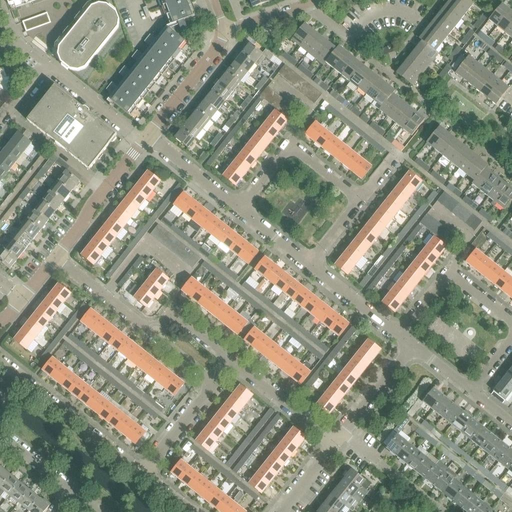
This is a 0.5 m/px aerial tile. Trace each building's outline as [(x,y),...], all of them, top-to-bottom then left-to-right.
[(169,29),(111,102),(114,104),(130,117),(188,44),(178,36),(181,32),(187,30),(184,21),(197,16),(196,15),(190,0),(158,0),(165,17),(168,26),(169,29)] [(461,20),(468,12),(452,0),(449,0),(444,7),(461,20)] [(469,0),(452,0),(468,12),(474,4),(469,0)] [(82,19),(76,26),(103,47),(118,28),(119,20),(116,13),(115,12),(116,11),(114,9),(113,8),(109,6),(108,7),(107,6),(99,4),(92,7),(88,11),(86,10),(80,17),(82,19)] [(489,21),(497,27),(510,11),(502,4),(489,21)] [(455,28),(461,20),(444,7),(438,15),(455,28)] [(511,24),(511,11),(510,11),(497,27),(505,34),(511,24)] [(483,14),(478,20),(482,24),(488,17),(483,14)] [(448,36),(455,28),(438,15),(432,23),(448,36)] [(477,30),(482,24),(478,20),(473,27),(477,30)] [(442,44),(448,36),(432,23),(425,31),(442,44)] [(291,40),(300,47),(313,30),(305,24),(291,40)] [(59,48),(58,55),(61,63),(62,64),(61,65),(68,70),(69,69),(70,70),(78,71),(86,68),(103,47),(76,26),(68,36),(66,35),(60,42),(62,43),(59,48)] [(300,47),(307,53),(321,37),(313,30),(300,47)] [(470,30),(465,36),(469,40),(475,33),(470,30)] [(436,52),(442,44),(425,31),(419,39),(422,41),(436,52)] [(479,37),(485,42),(488,38),(482,33),(479,37)] [(150,34),(144,41),(150,46),(156,38),(150,34)] [(464,46),(469,40),(465,36),(460,42),(464,46)] [(307,53),(315,60),(329,43),(321,37),(307,53)] [(495,43),(488,38),(485,42),(491,47),(495,43)] [(439,54),(436,52),(422,41),(416,49),(432,62),(439,54)] [(324,66),(326,63),(337,49),(329,43),(315,60),(324,66)] [(489,48),(482,43),(479,48),(485,53),(489,48)] [(250,44),(242,54),(255,64),(258,66),(266,57),(270,61),(273,56),(266,50),(262,54),(250,44)] [(326,63),(334,70),(347,53),(339,46),(337,49),(326,63)] [(457,46),(452,52),(457,56),(462,49),(457,46)] [(495,50),(501,55),(504,51),(498,46),(495,50)] [(426,70),(432,62),(416,49),(409,57),(426,70)] [(487,54),(493,59),(497,55),(490,49),(487,54)] [(137,50),(132,57),(138,62),(143,55),(137,50)] [(511,56),(504,51),(501,55),(507,60),(511,56)] [(281,56),(288,62),(291,58),(284,52),(281,56)] [(452,62),(457,56),(452,52),(447,58),(452,62)] [(334,70),(342,76),(355,59),(347,53),(334,70)] [(242,54),(234,63),(248,74),(255,64),(242,54)] [(461,55),(452,67),(455,70),(465,58),(461,55)] [(503,59),(497,55),(493,59),(499,64),(503,59)] [(420,78),(426,70),(409,57),(403,65),(420,78)] [(455,73),(464,80),(477,63),(469,57),(455,73)] [(297,63),(291,58),(288,62),(294,67),(297,63)] [(342,76),(350,82),(363,66),(355,59),(342,76)] [(503,66),(509,72),(511,68),(511,66),(506,62),(503,66)] [(234,63),(227,72),(240,83),(248,74),(234,63)] [(485,70),(477,63),(464,80),(472,86),(485,70)] [(274,73),(278,67),(274,64),(269,69),(274,73)] [(447,64),(442,70),(447,74),(452,68),(447,64)] [(277,75),(282,78),(290,69),(285,65),(277,75)] [(297,69),(304,75),(307,70),(300,65),(297,69)] [(413,87),(420,78),(403,65),(396,73),(413,87)] [(124,66),(119,73),(125,78),(130,71),(124,66)] [(350,82),(358,89),(371,72),(363,66),(350,82)] [(0,97),(12,93),(3,68),(0,69),(0,97)] [(282,78),(286,82),(294,73),(290,69),(282,78)] [(313,75),(307,70),(304,75),(310,79),(313,75)] [(441,81),(447,74),(442,70),(437,77),(441,81)] [(493,76),(485,70),(472,86),(480,93),(493,76)] [(227,72),(220,82),(233,92),(240,83),(227,72)] [(358,89),(366,95),(379,78),(371,72),(358,89)] [(286,82),(291,86),(298,76),(294,73),(286,82)] [(291,86),(296,89),(303,80),(298,76),(291,86)] [(501,82),(493,76),(480,93),(488,99),(501,82)] [(263,77),(259,83),(263,86),(268,80),(263,77)] [(313,82),(320,87),(323,83),(317,78),(313,82)] [(366,95),(374,101),(387,85),(379,78),(366,95)] [(434,79),(429,86),(434,90),(439,83),(434,79)] [(296,89),(300,93),(308,84),(303,80),(296,89)] [(112,82),(106,89),(112,94),(118,87),(112,82)] [(220,82),(212,91),(226,102),(233,92),(220,82)] [(509,89),(501,82),(488,99),(496,106),(509,89)] [(259,92),(263,86),(259,83),(255,88),(259,92)] [(329,88),(323,83),(320,87),(326,92),(329,88)] [(300,93),(305,97),(312,87),(308,84),(300,93)] [(374,101),(381,108),(382,108),(393,94),(395,91),(387,85),(374,101)] [(115,137),(117,135),(89,113),(89,114),(82,108),(55,86),(53,88),(52,87),(48,92),(49,93),(40,105),(38,104),(35,109),(36,110),(27,121),(56,144),(55,144),(60,148),(60,147),(89,170),(98,159),(99,160),(103,155),(101,154),(111,142),(112,143),(116,138),(115,137)] [(429,96),(434,90),(429,86),(424,92),(429,96)] [(260,96),(265,100),(272,91),(268,87),(260,96)] [(305,97),(309,100),(317,91),(312,87),(305,97)] [(231,106),(226,102),(212,91),(205,100),(218,111),(222,106),(227,111),(231,106)] [(265,100),(269,104),(277,94),(272,91),(265,100)] [(321,95),(317,91),(309,100),(314,104),(321,95)] [(329,95),(336,100),(339,96),(332,91),(329,95)] [(269,104),(274,107),(281,98),(277,94),(269,104)] [(379,111),(387,117),(401,100),(393,94),(382,108),(381,108),(379,111)] [(249,96),(244,101),(248,104),(253,99),(249,96)] [(345,101),(339,96),(336,100),(342,105),(345,101)] [(259,98),(251,108),(255,111),(263,101),(259,98)] [(274,107),(278,111),(286,102),(281,98),(274,107)] [(205,100),(197,110),(211,120),(218,111),(205,100)] [(387,117),(395,123),(409,107),(401,100),(387,117)] [(244,111),(248,104),(244,101),(239,107),(244,111)] [(278,111),(283,115),(290,105),(286,102),(278,111)] [(321,106),(334,116),(337,112),(324,102),(321,106)] [(345,108),(352,113),(355,109),(348,104),(345,108)] [(295,109),(290,105),(283,115),(288,119),(295,109)] [(395,123),(403,130),(417,113),(409,107),(395,123)] [(251,108),(244,117),(248,120),(255,111),(251,108)] [(361,114),(355,109),(352,113),(358,118),(361,114)] [(197,110),(190,119),(203,130),(211,120),(197,110)] [(275,111),(267,120),(280,131),(288,121),(275,111)] [(334,116),(344,124),(347,120),(337,112),(334,116)] [(425,120),(417,113),(403,130),(411,136),(425,120)] [(233,115),(229,120),(234,123),(238,118),(233,115)] [(363,115),(359,119),(366,124),(369,120),(363,115)] [(244,117),(236,126),(240,130),(248,120),(244,117)] [(190,119),(182,128),(196,139),(203,130),(190,119)] [(229,129),(234,123),(229,120),(224,126),(229,129)] [(267,120),(260,130),(273,140),(280,131),(267,120)] [(344,124),(353,132),(357,128),(347,120),(344,124)] [(305,135),(315,143),(324,130),(325,130),(328,127),(323,123),(320,127),(315,123),(305,135)] [(369,127),(375,132),(379,128),(372,123),(369,127)] [(236,126),(229,136),(233,139),(240,130),(236,126)] [(426,143),(435,150),(448,133),(440,127),(426,143)] [(188,149),(196,139),(182,128),(175,138),(188,149)] [(353,132),(363,139),(366,135),(357,128),(353,132)] [(385,133),(379,128),(375,132),(382,137),(385,133)] [(260,130),(252,139),(265,150),(273,140),(260,130)] [(315,143),(324,150),(334,138),(325,130),(324,130),(315,143)] [(22,136),(28,141),(32,135),(27,131),(22,136)] [(18,133),(10,143),(27,157),(28,157),(24,153),(31,144),(28,141),(22,136),(18,133)] [(219,133),(214,139),(219,142),(223,136),(219,133)] [(456,140),(448,133),(435,150),(443,156),(456,140)] [(363,139),(371,146),(375,142),(366,135),(363,139)] [(384,139),(391,145),(395,140),(388,135),(384,139)] [(229,136),(221,145),(225,148),(233,139),(229,136)] [(324,150),(333,158),(343,145),(334,138),(324,150)] [(214,147),(219,142),(214,139),(210,144),(214,147)] [(252,139),(245,148),(258,159),(265,150),(252,139)] [(401,145),(395,140),(391,145),(397,149),(401,145)] [(464,146),(456,140),(443,156),(451,163),(464,146)] [(385,150),(375,142),(371,146),(381,154),(385,150)] [(20,166),(27,157),(10,143),(2,153),(16,164),(16,163),(20,166)] [(221,145),(214,154),(218,157),(225,148),(221,145)] [(333,158),(342,165),(352,152),(343,145),(333,158)] [(472,152),(464,146),(451,163),(459,169),(472,152)] [(245,148),(237,158),(250,168),(258,159),(245,148)] [(203,161),(208,155),(204,152),(199,158),(203,161)] [(342,165),(352,172),(362,160),(352,152),(342,165)] [(480,159),(472,152),(459,169),(466,175),(480,159)] [(2,153),(0,155),(0,167),(8,173),(16,164),(2,153)] [(43,154),(35,163),(39,166),(47,157),(43,154)] [(210,167),(218,157),(214,154),(206,164),(210,167)] [(237,158),(230,167),(243,177),(250,168),(237,158)] [(414,162),(421,167),(424,163),(417,158),(414,162)] [(49,159),(42,169),(46,173),(47,173),(55,163),(49,159)] [(472,185),(488,165),(480,159),(466,175),(474,182),(472,185)] [(371,167),(362,160),(352,172),(362,180),(371,167)] [(39,166),(35,163),(27,173),(31,176),(39,166)] [(429,168),(424,163),(421,167),(426,172),(429,168)] [(472,185),(480,191),(494,174),(486,168),(488,165),(472,185)] [(236,187),(243,177),(230,167),(222,176),(236,187)] [(38,182),(46,173),(42,169),(34,179),(38,182)] [(66,171),(57,182),(71,193),(80,182),(66,171)] [(430,175),(437,180),(440,176),(434,171),(430,175)] [(148,172),(140,181),(153,192),(161,182),(148,172)] [(409,172),(401,182),(414,192),(422,183),(409,172)] [(27,173),(20,183),(24,186),(31,176),(27,173)] [(480,191),(488,197),(501,181),(494,174),(480,191)] [(446,180),(440,176),(437,180),(442,185),(446,180)] [(34,179),(26,189),(31,192),(38,182),(34,179)] [(140,181),(133,191),(146,201),(153,192),(140,181)] [(494,206),(496,204),(509,187),(501,181),(488,197),(493,201),(491,204),(494,206)] [(57,182),(50,191),(63,202),(71,193),(57,182)] [(401,182),(394,191),(407,202),(414,192),(401,182)] [(20,183),(12,192),(16,196),(24,186),(20,183)] [(446,188),(453,193),(456,188),(450,183),(446,188)] [(511,200),(511,189),(509,187),(496,204),(504,210),(511,200)] [(462,193),(456,188),(453,193),(459,198),(462,193)] [(26,189),(19,198),(23,202),(31,192),(26,189)] [(50,191),(42,201),(56,212),(63,202),(50,191)] [(133,191),(125,200),(138,210),(146,201),(133,191)] [(173,191),(165,201),(169,204),(177,195),(173,191)] [(394,191),(386,201),(399,211),(407,202),(394,191)] [(12,192),(4,202),(8,205),(16,196),(12,192)] [(434,192),(426,202),(430,205),(437,195),(434,192)] [(174,206),(183,213),(193,200),(184,193),(174,206)] [(437,202),(441,206),(449,196),(444,193),(437,202)] [(441,206),(446,209),(454,200),(449,196),(441,206)] [(462,201),(469,206),(472,201),(466,196),(462,201)] [(19,198),(11,208),(15,211),(23,202),(19,198)] [(125,200),(118,209),(131,219),(138,210),(125,200)] [(183,213),(192,220),(202,208),(193,200),(183,213)] [(458,204),(454,200),(446,209),(451,213),(458,204)] [(42,201),(35,211),(48,221),(56,212),(42,201)] [(165,201),(158,210),(162,214),(169,204),(165,201)] [(386,201),(379,210),(392,220),(399,211),(386,201)] [(478,206),(472,201),(469,206),(475,211),(478,206)] [(4,202),(0,207),(0,214),(0,215),(8,205),(4,202)] [(426,202),(419,211),(422,214),(430,205),(426,202)] [(451,213),(456,217),(463,207),(458,204),(451,213)] [(468,211),(463,207),(456,217),(460,221),(468,211)] [(11,208),(4,217),(8,221),(15,211),(11,208)] [(192,220),(202,228),(212,215),(202,208),(192,220)] [(127,224),(131,219),(118,209),(111,218),(124,229),(124,228),(127,230),(130,226),(127,224)] [(478,213),(485,218),(488,214),(482,209),(478,213)] [(158,210),(150,220),(154,223),(162,214),(158,210)] [(379,210),(372,219),(384,230),(392,220),(379,210)] [(35,211),(27,220),(41,231),(48,221),(35,211)] [(419,211),(411,221),(415,223),(422,214),(419,211)] [(460,221),(465,224),(472,215),(468,211),(460,221)] [(419,224),(424,227),(432,218),(427,214),(419,224)] [(494,219),(488,214),(485,218),(491,223),(494,219)] [(202,228),(211,235),(221,222),(212,215),(202,228)] [(465,224),(470,228),(477,219),(472,215),(465,224)] [(111,218),(103,228),(116,238),(124,229),(111,218)] [(161,222),(170,230),(173,225),(164,218),(161,222)] [(424,227),(429,231),(436,222),(432,218),(424,227)] [(372,219),(364,229),(377,239),(384,230),(372,219)] [(482,222),(477,219),(470,228),(475,232),(482,222)] [(27,220),(19,230),(33,241),(41,231),(27,220)] [(150,220),(143,229),(147,232),(154,223),(150,220)] [(411,221),(404,230),(407,233),(415,223),(411,221)] [(211,235),(220,243),(230,230),(221,222),(211,235)] [(429,231),(433,235),(441,225),(436,222),(429,231)] [(150,235),(155,239),(163,229),(158,225),(150,235)] [(170,230),(179,237),(183,233),(173,225),(170,230)] [(433,235),(438,239),(446,229),(441,225),(433,235)] [(418,226),(410,235),(414,238),(421,228),(418,226)] [(103,228),(96,237),(109,247),(116,238),(103,228)] [(143,229),(135,238),(140,242),(147,232),(143,229)] [(155,239),(160,242),(167,233),(163,229),(155,239)] [(364,229),(357,238),(369,248),(377,239),(364,229)] [(438,239),(443,242),(450,233),(446,229),(438,239)] [(479,247),(486,237),(495,245),(498,241),(489,234),(483,229),(472,242),(479,247)] [(502,233),(509,238),(511,234),(506,229),(502,233)] [(19,230),(12,239),(25,250),(33,241),(19,230)] [(220,243),(229,250),(240,237),(230,230),(220,243)] [(404,230),(396,239),(400,242),(407,233),(404,230)] [(160,242),(164,246),(172,236),(167,233),(160,242)] [(179,237),(188,244),(192,240),(183,233),(179,237)] [(455,237),(450,233),(443,242),(448,246),(455,237)] [(410,235),(403,244),(406,247),(414,238),(410,235)] [(164,246),(169,250),(177,240),(172,236),(164,246)] [(96,237),(89,246),(102,256),(109,247),(96,237)] [(229,250),(239,257),(249,245),(240,237),(229,250)] [(434,237),(426,247),(439,257),(447,248),(434,237)] [(135,238),(128,248),(132,251),(140,242),(135,238)] [(357,238),(349,247),(362,258),(369,248),(357,238)] [(12,239),(4,249),(18,260),(25,250),(12,239)] [(396,239),(389,249),(392,251),(400,242),(396,239)] [(169,250),(174,254),(181,244),(177,240),(169,250)] [(188,244),(198,252),(201,248),(192,240),(188,244)] [(495,245),(504,252),(507,248),(498,241),(495,245)] [(174,254),(178,257),(186,248),(181,244),(174,254)] [(403,244),(396,254),(399,256),(406,247),(403,244)] [(259,252),(249,245),(239,257),(248,265),(259,252)] [(94,266),(102,256),(89,246),(81,255),(94,266)] [(349,247),(342,257),(355,267),(362,258),(349,247)] [(426,247),(419,257),(432,267),(439,257),(426,247)] [(128,248),(121,257),(125,260),(132,251),(128,248)] [(178,257),(183,261),(191,251),(186,248),(178,257)] [(198,252),(207,259),(210,255),(201,248),(198,252)] [(0,262),(10,270),(18,260),(4,249),(0,254),(0,262)] [(389,249),(381,258),(385,261),(392,251),(389,249)] [(465,263),(475,270),(485,258),(475,250),(465,263)] [(183,261),(188,265),(195,255),(191,251),(183,261)] [(396,254),(388,263),(392,266),(399,256),(396,254)] [(200,259),(195,255),(188,265),(193,269),(200,259)] [(207,259),(216,267),(220,262),(210,255),(207,259)] [(121,257),(114,266),(118,269),(125,260),(121,257)] [(140,257),(133,267),(137,270),(144,260),(140,257)] [(255,270),(264,278),(274,265),(265,257),(255,270)] [(347,276),(355,267),(342,257),(334,266),(347,276)] [(419,257),(411,266),(424,276),(432,267),(419,257)] [(381,258),(374,267),(377,270),(385,261),(381,258)] [(475,270),(484,278),(494,265),(485,258),(475,270)] [(201,266),(211,274),(214,269),(204,262),(201,266)] [(216,267),(226,274),(229,270),(220,262),(216,267)] [(388,263),(381,272),(384,275),(392,266),(388,263)] [(268,281),(273,285),(284,272),(274,265),(264,278),(265,278),(268,281)] [(484,278),(493,285),(503,272),(494,265),(484,278)] [(110,279),(118,269),(114,266),(105,276),(110,279)] [(411,266),(404,275),(417,286),(424,276),(411,266)] [(133,267),(125,276),(129,279),(137,270),(133,267)] [(374,267),(368,275),(371,278),(377,270),(374,267)] [(211,274),(219,281),(223,276),(214,269),(211,274)] [(156,270),(149,279),(162,290),(169,280),(156,270)] [(239,278),(229,270),(226,274),(236,282),(239,278)] [(273,285),(282,293),(293,280),(284,272),(273,285)] [(381,272),(373,281),(377,284),(384,275),(381,272)] [(493,285),(503,293),(511,280),(511,279),(503,272),(493,285)] [(364,287),(371,278),(368,275),(361,284),(364,287)] [(404,275),(397,285),(409,295),(417,286),(404,275)] [(122,289),(129,279),(125,276),(118,285),(122,289)] [(219,281),(229,288),(232,284),(223,276),(219,281)] [(182,291),(191,298),(201,286),(192,278),(182,291)] [(265,278),(255,291),(260,295),(263,291),(261,289),(268,281),(265,278)] [(149,279),(141,288),(154,299),(162,290),(149,279)] [(282,293),(291,300),(302,287),(293,280),(282,293)] [(511,280),(503,293),(511,299),(511,280)] [(369,293),(377,284),(373,281),(366,291),(369,293)] [(242,286),(251,294),(254,290),(245,283),(245,282),(242,286)] [(59,284),(51,294),(64,304),(71,294),(59,284)] [(229,288),(238,295),(241,291),(232,284),(229,288)] [(397,285),(389,294),(402,304),(409,295),(397,285)] [(191,298),(200,305),(210,293),(201,286),(191,298)] [(291,300),(301,307),(311,295),(302,287),(291,300)] [(147,308),(154,299),(141,288),(134,298),(147,308)] [(251,294),(260,301),(263,297),(260,295),(255,291),(254,290),(251,294)] [(241,298),(247,303),(250,298),(241,291),(238,295),(239,296),(241,298)] [(200,305),(209,313),(219,300),(210,293),(200,305)] [(51,294),(44,303),(56,313),(64,304),(51,294)] [(394,314),(402,304),(389,294),(382,303),(394,314)] [(301,307),(310,315),(320,302),(311,295),(301,307)] [(260,301),(269,309),(272,305),(263,297),(260,301)] [(247,303),(256,310),(259,306),(250,298),(247,303)] [(209,313),(218,320),(228,307),(219,300),(209,313)] [(310,315),(319,322),(330,309),(320,302),(310,315)] [(44,303),(36,312),(49,322),(56,313),(44,303)] [(83,304),(76,314),(80,317),(87,307),(83,304)] [(269,309),(279,316),(282,312),(272,305),(269,309)] [(256,310),(265,317),(268,313),(259,306),(256,310)] [(218,320),(227,327),(237,314),(228,307),(218,320)] [(81,322),(90,330),(101,317),(91,309),(81,322)] [(319,322),(328,330),(339,317),(330,309),(319,322)] [(45,327),(49,322),(36,312),(29,322),(41,332),(42,332),(44,334),(48,329),(45,327)] [(279,316),(288,323),(291,320),(282,312),(279,316)] [(265,317),(274,324),(278,320),(268,313),(265,317)] [(80,317),(76,314),(68,323),(72,326),(80,317)] [(227,327),(236,334),(246,322),(237,314),(227,327)] [(90,330),(100,337),(110,325),(101,317),(90,330)] [(348,324),(339,317),(328,330),(338,337),(348,324)] [(244,341),(245,342),(256,329),(255,328),(257,326),(249,320),(247,322),(246,322),(236,334),(238,336),(241,332),(247,337),(244,341)] [(274,324),(283,332),(287,327),(278,320),(274,324)] [(288,323),(297,331),(300,327),(291,320),(288,323)] [(29,322),(21,331),(34,341),(41,332),(29,322)] [(68,323),(61,332),(65,335),(72,326),(68,323)] [(100,337),(109,345),(119,332),(110,325),(100,337)] [(283,332),(292,339),(296,335),(287,327),(283,332)] [(297,331),(306,338),(309,334),(300,327),(297,331)] [(351,327),(344,337),(347,340),(355,330),(351,327)] [(245,342),(255,349),(265,336),(256,329),(245,342)] [(26,350),(34,341),(21,331),(14,340),(26,350)] [(61,332),(54,342),(58,345),(65,335),(61,332)] [(109,345),(118,352),(129,339),(119,332),(109,345)] [(306,338),(315,346),(319,342),(309,334),(306,338)] [(68,339),(77,346),(80,343),(71,335),(68,339)] [(292,339),(301,346),(305,342),(296,335),(292,339)] [(53,341),(46,336),(44,339),(51,344),(53,341)] [(255,349),(264,356),(274,344),(265,336),(255,349)] [(348,340),(347,340),(344,337),(336,346),(340,349),(348,340)] [(118,352),(128,360),(138,347),(129,339),(118,352)] [(368,340),(360,350),(373,360),(381,350),(368,340)] [(46,351),(51,354),(58,345),(54,342),(46,351)] [(62,345),(72,353),(75,350),(65,342),(62,345)] [(301,346),(311,353),(314,349),(305,342),(301,346)] [(328,350),(319,342),(315,346),(325,354),(328,350)] [(77,346),(87,354),(90,350),(80,343),(77,346)] [(264,356),(273,363),(283,351),(274,344),(264,356)] [(336,346),(329,356),(333,359),(340,349),(336,346)] [(128,360),(137,367),(147,354),(138,347),(128,360)] [(323,356),(314,349),(311,353),(320,361),(323,356)] [(72,353),(82,361),(85,357),(75,350),(72,353)] [(87,354),(96,361),(99,357),(90,350),(87,354)] [(360,350),(353,359),(366,370),(373,360),(360,350)] [(43,363),(51,354),(46,351),(39,360),(43,363)] [(273,363),(282,371),(292,358),(283,351),(273,363)] [(137,367),(146,374),(156,362),(147,354),(137,367)] [(329,356),(322,365),(325,368),(333,359),(329,356)] [(82,361),(92,369),(95,365),(85,357),(82,361)] [(96,361),(105,369),(108,365),(99,357),(96,361)] [(42,371),(52,379),(62,366),(52,358),(42,371)] [(282,371),(291,378),(301,366),(292,358),(282,371)] [(353,359),(345,369),(358,379),(366,370),(353,359)] [(146,374),(156,382),(166,369),(156,362),(146,374)] [(92,369),(101,377),(104,373),(95,365),(92,369)] [(105,369),(115,376),(117,372),(108,365),(105,369)] [(322,365),(314,374),(318,377),(325,368),(322,365)] [(67,370),(62,366),(52,379),(62,386),(72,374),(72,373),(74,371),(69,368),(67,370)] [(310,373),(301,366),(291,378),(300,386),(310,373)] [(156,382),(165,389),(175,376),(166,369),(156,382)] [(345,369),(338,378),(351,388),(358,379),(345,369)] [(115,376),(124,383),(127,380),(117,372),(115,376)] [(101,377),(111,384),(114,381),(104,373),(101,377)] [(511,377),(507,373),(500,382),(511,391),(511,377)] [(62,386),(72,394),(82,381),(72,374),(62,386)] [(309,389),(318,377),(314,374),(305,385),(309,389)] [(184,384),(175,376),(165,389),(174,397),(184,384)] [(338,378),(330,387),(343,398),(351,388),(338,378)] [(124,383),(133,391),(136,387),(127,380),(124,383)] [(86,385),(82,381),(72,394),(81,402),(91,389),(90,388),(92,386),(88,382),(86,385)] [(111,384),(121,392),(123,388),(114,381),(111,384)] [(505,401),(511,392),(511,391),(500,382),(493,392),(502,399),(505,401)] [(241,385),(233,395),(246,406),(253,396),(241,385)] [(133,391),(142,398),(145,395),(136,387),(133,391)] [(330,387),(323,396),(336,407),(343,398),(330,387)] [(121,392),(130,400),(133,396),(123,388),(121,392)] [(81,402),(91,409),(101,397),(91,389),(81,402)] [(423,402),(433,410),(444,397),(434,389),(423,402)] [(493,392),(491,395),(500,401),(502,399),(493,392)] [(142,398),(152,406),(155,402),(145,395),(142,398)] [(233,395),(225,405),(238,415),(246,406),(233,395)] [(130,400),(140,407),(143,404),(133,396),(130,400)] [(329,416),(336,407),(323,396),(316,406),(329,416)] [(91,409),(101,417),(111,404),(101,397),(91,409)] [(433,410),(442,417),(453,404),(444,397),(433,410)] [(411,418),(423,404),(418,400),(407,414),(411,418)] [(164,410),(155,402),(152,406),(161,413),(164,410)] [(101,417),(110,425),(120,412),(111,404),(101,417)] [(150,409),(143,404),(140,407),(147,413),(150,409)] [(442,417),(452,425),(462,412),(453,404),(442,417)] [(238,415),(225,405),(218,414),(231,424),(235,427),(242,419),(238,415)] [(265,415),(262,419),(267,422),(274,412),(267,407),(262,413),(265,415)] [(159,417),(150,409),(147,413),(156,420),(159,417)] [(110,425),(120,433),(130,420),(120,412),(110,425)] [(452,425),(461,432),(472,419),(462,412),(452,425)] [(218,414),(210,423),(223,433),(231,424),(218,414)] [(277,415),(270,424),(274,427),(281,418),(277,415)] [(393,432),(398,435),(400,432),(409,421),(404,417),(393,432)] [(262,419),(255,428),(259,431),(267,422),(262,419)] [(461,432),(471,440),(481,427),(472,419),(461,432)] [(120,433),(129,440),(140,427),(130,420),(120,433)] [(421,425),(430,433),(434,428),(425,420),(421,425)] [(210,423),(203,432),(216,443),(223,433),(210,423)] [(270,424),(262,434),(266,437),(274,427),(270,424)] [(149,435),(140,427),(129,440),(139,448),(149,435)] [(471,440),(480,447),(491,434),(481,427),(471,440)] [(255,428),(247,437),(252,441),(259,431),(255,428)] [(294,428),(286,438),(299,448),(306,438),(294,428)] [(415,432),(425,439),(428,436),(418,428),(415,432)] [(430,433),(440,441),(443,436),(443,435),(434,428),(430,433)] [(208,452),(216,443),(203,432),(196,442),(208,452)] [(396,457),(406,444),(409,440),(400,432),(398,435),(397,436),(386,449),(396,457)] [(262,434),(255,443),(259,446),(266,437),(262,434)] [(480,447),(489,455),(500,442),(491,434),(480,447)] [(440,441),(449,448),(453,443),(443,435),(443,436),(440,441)] [(425,439),(434,447),(437,443),(428,436),(425,439)] [(247,437),(240,447),(244,450),(252,441),(247,437)] [(286,438),(278,447),(291,457),(299,448),(286,438)] [(489,455),(499,462),(509,449),(500,442),(489,455)] [(255,443),(247,452),(251,456),(259,446),(255,443)] [(434,447),(444,454),(446,451),(437,443),(434,447)] [(449,448),(459,455),(462,451),(462,450),(453,443),(449,448)] [(396,457),(405,464),(416,451),(406,444),(396,457)] [(190,449),(199,457),(203,452),(193,445),(190,449)] [(240,447),(233,456),(237,459),(244,450),(240,447)] [(269,455),(284,466),(291,457),(278,447),(271,456),(269,455)] [(405,464),(415,472),(428,454),(419,447),(416,451),(405,464)] [(499,462),(508,470),(511,465),(511,451),(509,449),(499,462)] [(459,455),(468,463),(472,458),(471,458),(472,458),(462,450),(462,451),(459,455)] [(444,454),(453,462),(456,458),(446,451),(444,454)] [(199,457),(209,464),(212,460),(203,452),(199,457)] [(247,452),(240,461),(244,465),(251,456),(247,452)] [(415,472),(424,479),(438,462),(428,454),(415,472)] [(268,460),(263,465),(276,476),(284,466),(269,455),(266,459),(268,460)] [(229,469),(237,459),(233,456),(225,465),(229,469)] [(453,462),(462,469),(465,466),(456,458),(453,462)] [(468,463),(477,470),(481,466),(481,465),(472,458),(471,458),(472,458),(468,463)] [(171,473),(180,481),(191,468),(181,460),(171,473)] [(209,464),(218,471),(221,467),(212,460),(209,464)] [(237,474),(244,465),(240,461),(232,471),(237,474)] [(424,479),(433,486),(447,469),(438,462),(424,479)] [(263,465),(256,474),(269,485),(276,476),(263,465)] [(477,470),(487,478),(490,473),(491,473),(481,465),(481,466),(477,470)] [(462,469),(472,476),(474,473),(465,466),(462,469)] [(0,467),(0,487),(10,475),(0,467)] [(218,471),(228,479),(231,475),(221,467),(218,471)] [(180,481),(190,488),(200,475),(191,468),(180,481)] [(351,469),(344,478),(363,493),(366,495),(369,492),(367,490),(371,485),(365,481),(351,469)] [(443,494),(453,481),(456,477),(447,469),(433,486),(443,494)] [(472,476),(481,484),(484,480),(474,473),(472,476)] [(487,478),(496,485),(500,481),(500,480),(491,473),(490,473),(487,478)] [(261,494),(269,485),(256,474),(249,484),(261,494)] [(5,492),(9,496),(20,483),(10,475),(0,487),(0,495),(1,496),(5,492)] [(190,488),(199,496),(209,483),(200,475),(190,488)] [(228,479),(237,486),(240,482),(231,475),(228,479)] [(359,498),(363,493),(344,478),(337,487),(351,498),(359,504),(362,500),(359,498)] [(481,484),(490,491),(493,488),(484,480),(481,484)] [(496,485),(505,493),(510,488),(500,480),(500,481),(496,485)] [(443,494),(452,501),(463,488),(453,481),(443,494)] [(237,486),(245,493),(248,489),(240,482),(237,486)] [(9,496),(19,504),(29,491),(20,483),(9,496)] [(199,496),(208,503),(219,490),(209,483),(199,496)] [(348,503),(351,498),(337,487),(331,495),(345,506),(352,511),(355,509),(348,503)] [(452,501),(462,509),(472,495),(463,488),(452,501)] [(490,491),(500,499),(503,495),(493,488),(490,491)] [(258,497),(248,489),(245,493),(255,501),(258,497)] [(208,503),(218,511),(228,498),(219,490),(208,503)] [(19,504),(29,511),(39,498),(29,491),(19,504)] [(240,492),(234,499),(235,500),(238,502),(244,495),(240,492)] [(342,511),(341,511),(345,506),(331,495),(324,504),(334,511),(342,511)] [(462,509),(465,511),(474,511),(481,503),(472,495),(462,509)] [(511,502),(503,495),(500,499),(499,500),(511,510),(511,502)] [(43,511),(49,506),(39,498),(29,511),(43,511)] [(218,511),(219,511),(231,511),(237,505),(228,498),(218,511)] [(474,511),(489,511),(491,510),(481,503),(474,511)]
